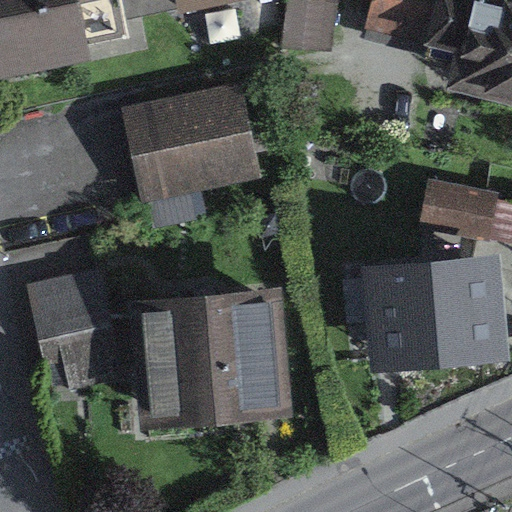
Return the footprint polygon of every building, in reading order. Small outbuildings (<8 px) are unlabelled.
[(0,0),(0,81),(92,62),(88,47),(129,37),(122,0),(0,0)] [(178,0),(182,15),(251,0),(178,0)] [(447,91),(511,107),(511,1),(507,0),(371,0),(365,30),(423,44),(423,47),(455,56),(447,91)] [(242,86),(121,109),(142,203),(263,181),(242,86)] [(488,242),(500,194),(428,180),(419,229),(488,242)] [(487,265),(375,274),(383,365),(495,355),(487,265)] [(99,269),(25,287),(52,394),(124,377),(99,269)] [(279,292),(128,303),(142,433),(292,419),(279,292)]
